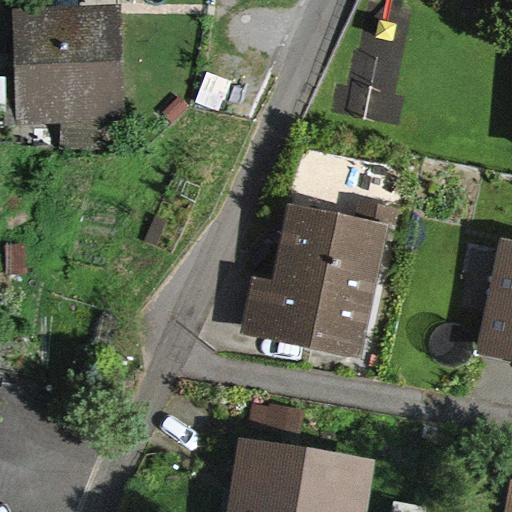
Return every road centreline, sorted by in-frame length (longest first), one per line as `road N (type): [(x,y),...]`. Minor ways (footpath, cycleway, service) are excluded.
road 1 (residential): [(164,361),(337,0)]
road 2 (residential): [(164,361),(511,417)]
road 3 (residential): [(99,511),(164,361)]
